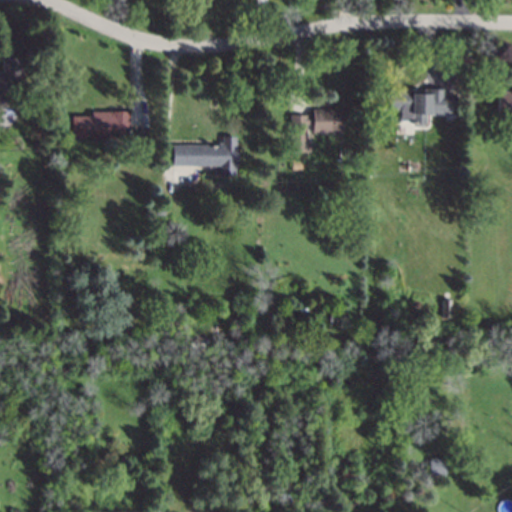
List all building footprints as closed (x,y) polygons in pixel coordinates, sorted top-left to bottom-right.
[(0,71),(0,105),(19,105),(19,56),(1,56),(1,71),(0,71)] [(454,114),(454,93),(444,93),(444,88),(422,88),(422,91),(388,91),(388,109),(398,109),(398,119),(412,119),(412,113),(454,114)] [(511,111),(511,90),(495,90),(496,112),(511,111)] [(340,109),(311,108),(310,132),(340,133),(340,109)] [(70,135),(127,136),(127,111),(89,110),(89,115),(70,115),(70,135)] [(305,124),(310,124),(310,114),(288,114),(288,151),(304,151),(305,124)] [(170,144),(170,165),(217,165),(217,174),(235,174),(235,136),(219,136),(219,144),(170,144)] [(445,457),(428,458),(428,474),(446,474),(445,457)]
